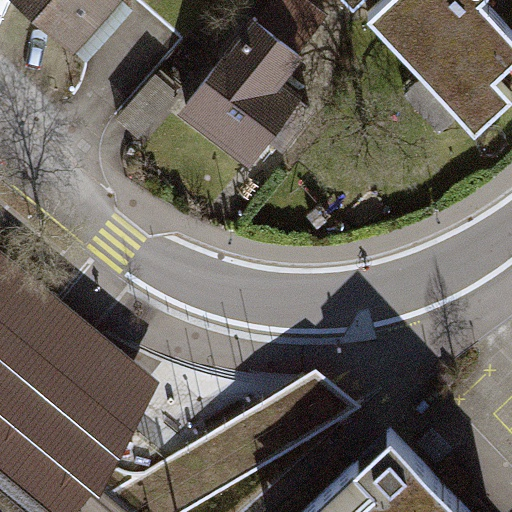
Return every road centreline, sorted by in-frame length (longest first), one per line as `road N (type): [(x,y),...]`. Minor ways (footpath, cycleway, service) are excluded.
road 1 (residential): [(47,179),(121,240),(194,281),(254,299),(312,303),(381,291),(433,275),(511,224)]
road 2 (residential): [(0,74),(54,136),(47,179)]
